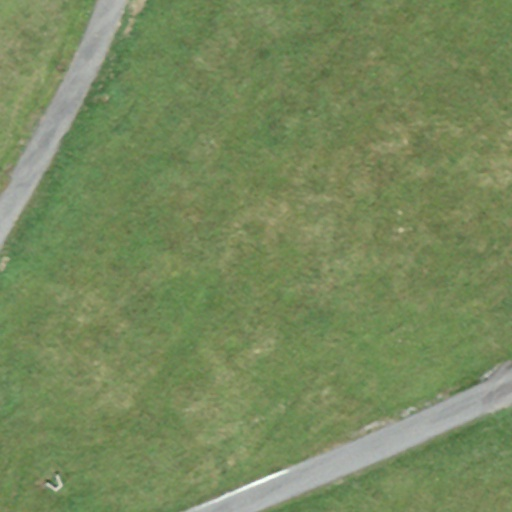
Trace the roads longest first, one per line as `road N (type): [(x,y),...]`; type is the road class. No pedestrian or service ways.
road 1 (unclassified): [(223,511),(454,405),(511,387)]
road 2 (unclassified): [(0,228),(112,0)]
